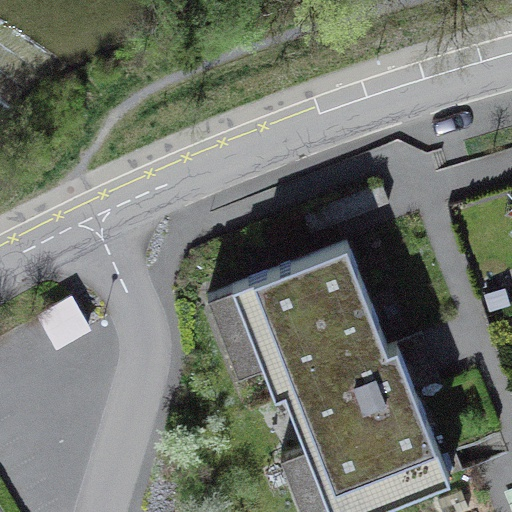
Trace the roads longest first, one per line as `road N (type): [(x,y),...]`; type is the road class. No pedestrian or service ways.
road 1 (residential): [(95,216),(308,130),(511,68)]
road 2 (residential): [(101,511),(145,356),(131,297),(95,216)]
